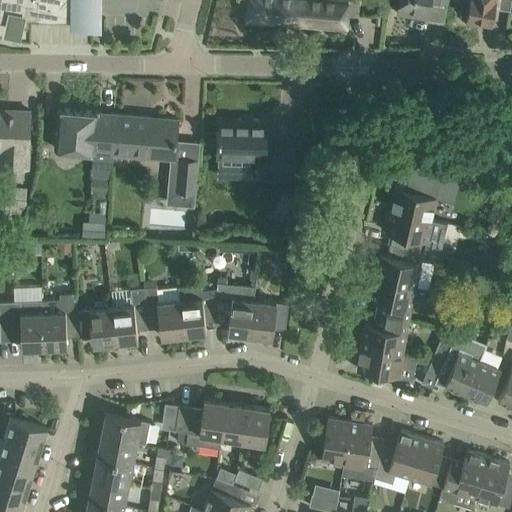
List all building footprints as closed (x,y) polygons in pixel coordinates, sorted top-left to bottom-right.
[(0,0),(0,20),(7,21),(5,28),(7,28),(7,27),(18,29),(19,29),(20,26),(29,26),(29,20),(66,21),(86,21),(86,15),(91,15),(90,0),(0,0)] [(247,0),(246,20),(305,25),(307,0),(247,0)] [(307,0),(305,25),(346,28),(347,15),(359,16),(360,0),(307,0)] [(398,0),(396,13),(428,18),(430,0),(441,0),(447,1),(446,0),(398,0)] [(466,22),(484,25),(485,20),(492,21),(495,0),(463,0),(461,16),(466,17),(466,22)] [(117,137),(119,114),(98,112),(98,111),(58,108),(54,148),(92,151),(91,177),(90,194),(108,195),(109,178),(112,178),(114,152),(115,137),(117,137)] [(0,166),(27,168),(30,110),(28,110),(28,115),(1,114),(2,109),(0,109),(0,166)] [(114,152),(174,157),(177,119),(119,114),(117,137),(115,137),(114,152)] [(265,156),(266,149),(266,120),(247,119),(247,123),(218,122),(216,160),(254,161),(253,177),(294,178),(295,150),(276,149),(276,156),(265,156)] [(298,142),(297,164),(311,164),(312,143),(298,142)] [(198,159),(174,157),(171,191),(195,193),(198,159)] [(395,186),(390,208),(432,217),(440,182),(409,174),(405,189),(395,186)] [(511,188),(503,185),(498,196),(511,201),(511,196),(511,188)] [(400,234),(398,245),(424,251),(432,217),(390,208),(385,230),(400,234)] [(57,239),(57,251),(71,251),(71,239),(57,239)] [(380,254),(375,275),(416,284),(424,251),(398,245),(395,257),(380,254)] [(233,248),(220,247),(220,260),(228,260),(233,256),(233,248)] [(385,301),(382,314),(408,319),(416,284),(375,275),(369,297),(385,301)] [(144,287),(143,287),(148,328),(160,326),(161,336),(183,333),(179,298),(158,301),(155,278),(143,280),(144,287)] [(217,287),(217,320),(228,322),(227,331),(250,334),(253,298),(255,285),(226,282),(217,281),(217,287)] [(180,298),(179,298),(183,333),(206,331),(205,321),(217,320),(217,287),(202,289),(201,283),(178,286),(180,298)] [(131,304),(111,306),(115,341),(138,338),(137,329),(148,328),(143,287),(129,288),(131,304)] [(59,298),(42,299),(44,346),(67,345),(66,336),(79,335),(77,310),(76,310),(75,292),(59,293),(59,298)] [(288,303),(253,298),(250,334),(272,336),(273,327),(285,328),(288,303)] [(44,346),(42,299),(19,300),(20,312),(8,312),(9,338),(21,338),(22,347),(44,346)] [(77,310),(79,335),(92,334),(93,343),(115,341),(111,306),(110,306),(105,302),(95,303),(92,308),(77,310)] [(364,324),(360,346),(402,353),(408,319),(382,314),(380,327),(364,324)] [(442,363),(432,387),(436,389),(441,379),(445,381),(444,383),(465,392),(486,342),(456,330),(442,363)] [(501,338),(490,334),(486,345),(496,350),(501,338)] [(486,342),(465,392),(486,401),(500,369),(491,365),(497,352),(485,347),(486,342)] [(402,353),(360,346),(357,368),(399,375),(400,366),(411,367),(413,355),(402,353)] [(421,383),(432,387),(442,363),(431,358),(421,383)] [(497,399),(511,404),(511,364),(497,399)] [(161,421),(170,422),(174,397),(164,399),(161,421)] [(222,435),(227,401),(204,398),(202,407),(179,404),(175,428),(178,428),(177,441),(219,447),(221,434),(222,435)] [(248,404),(227,401),(222,435),(243,438),(248,404)] [(270,408),(248,404),(243,438),(243,439),(265,443),(270,408)] [(106,412),(101,434),(136,441),(141,419),(106,412)] [(9,415),(3,435),(41,447),(47,427),(9,415)] [(321,458),(344,462),(347,439),(350,419),(328,416),(321,458)] [(375,477),(383,441),(370,438),(372,422),(350,419),(347,439),(344,462),(341,474),(373,478),(373,477),(375,477)] [(395,471),(410,476),(422,435),(400,429),(396,444),(383,441),(375,477),(392,482),(395,471)] [(101,434),(97,455),(132,462),(136,441),(101,434)] [(3,435),(0,443),(0,455),(35,466),(41,447),(3,435)] [(439,495),(440,495),(450,461),(439,457),(443,442),(422,435),(410,476),(442,485),(439,495)] [(450,461),(440,495),(444,496),(443,500),(472,508),(475,496),(476,496),(488,455),(466,449),(462,464),(450,461)] [(156,454),(154,467),(164,468),(165,456),(156,454)] [(0,455),(0,476),(29,486),(35,466),(0,455)] [(97,455),(93,476),(128,483),(132,462),(97,455)] [(509,462),(488,455),(476,496),(508,506),(511,493),(511,479),(504,477),(509,462)] [(164,468),(154,467),(153,479),(162,480),(164,468)] [(235,479),(240,481),(258,488),(263,477),(239,467),(235,479)] [(0,476),(0,498),(23,506),(29,486),(0,476)] [(93,476),(89,498),(124,505),(128,483),(93,476)] [(216,477),(204,509),(213,511),(247,511),(251,503),(236,497),(240,486),(216,477)] [(335,511),(338,499),(312,493),(309,505),(331,510),(335,511)] [(355,500),(353,511),(366,511),(368,497),(361,496),(355,500)] [(148,509),(157,511),(159,498),(150,497),(148,509)] [(0,498),(0,511),(20,511),(23,506),(0,498)] [(122,511),(124,505),(89,498),(85,511),(122,511)]
